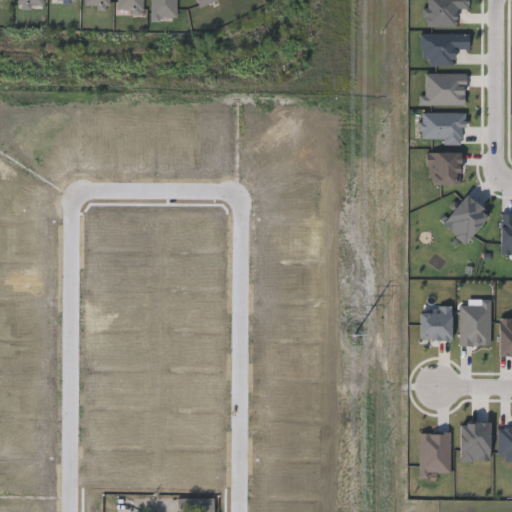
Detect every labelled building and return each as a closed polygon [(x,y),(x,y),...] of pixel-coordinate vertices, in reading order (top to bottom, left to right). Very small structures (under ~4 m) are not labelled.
[(111,0),(86,0),(86,9),(112,9),(111,0)] [(142,0),(142,9),(116,9),(116,0),(142,0)] [(175,0),(175,18),(149,18),(149,0),(175,0)] [(222,0),(199,10),(194,0),(222,0)] [(278,207),(252,207),(252,147),(278,147),(278,207)] [(312,210),(312,175),(326,175),(326,210),(312,210)] [(303,252),(303,277),(289,277),(289,256),(273,256),(273,240),(307,240),(307,252),(303,252)]
